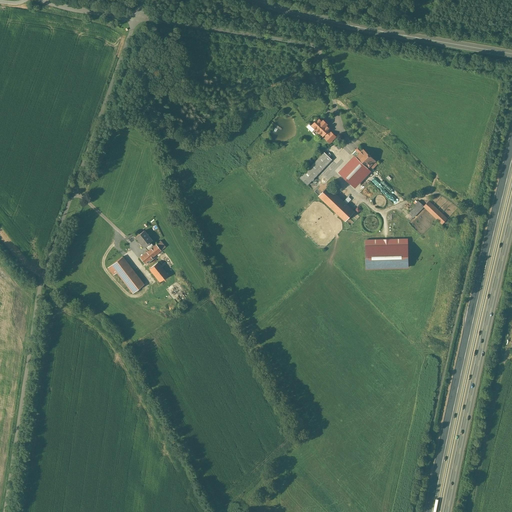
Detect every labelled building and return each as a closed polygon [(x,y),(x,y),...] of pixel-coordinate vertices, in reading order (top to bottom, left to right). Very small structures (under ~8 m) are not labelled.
[(327,124),(323,120),(322,122),(319,118),(312,126),(313,127),(313,129),(314,130),(316,130),(318,132),(318,134),(320,135),(321,135),(323,136),(324,134),(326,137),(330,132),(328,130),(329,129),(326,125),(327,124)] [(336,137),(331,132),(330,132),(326,137),(325,138),(330,143),(336,137)] [(362,150),(358,146),(355,150),(359,153),(354,159),(341,173),(353,184),(368,168),(371,170),(378,163),(363,149),(362,150)] [(324,152),(300,178),(307,185),(332,159),(324,152)] [(354,212),(328,186),(319,196),(345,221),(354,212)] [(385,204),(386,201),(385,199),(384,197),(382,195),(379,195),(377,195),(374,197),(373,199),(373,202),(373,204),(375,206),(377,208),(379,208),(382,208),(384,206),(385,204)] [(418,201),(415,204),(416,205),(409,213),(413,217),(424,206),(423,206),(418,201)] [(447,219),(429,201),(423,206),(424,206),(437,219),(442,224),(447,219)] [(152,241),(144,231),(135,237),(143,247),(144,247),(151,241),(152,241)] [(407,239),(365,240),(366,268),(408,267),(407,239)] [(151,241),(144,247),(147,251),(154,245),(151,241)] [(147,251),(139,257),(145,265),(154,258),(153,257),(161,250),(156,244),(154,245),(147,251)] [(144,285),(122,256),(110,266),(108,268),(113,275),(116,273),(133,293),(144,285)] [(168,275),(157,262),(149,269),(159,282),(168,275)]
